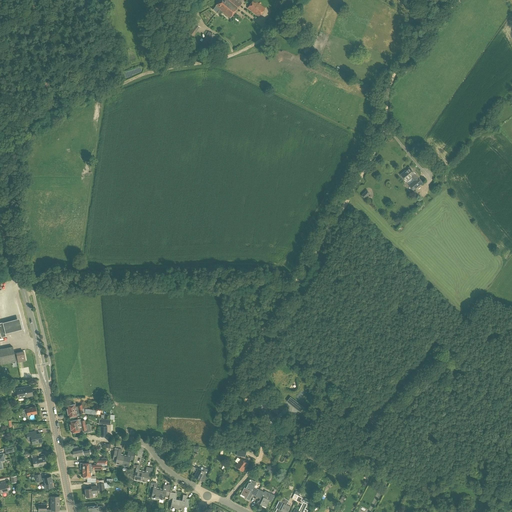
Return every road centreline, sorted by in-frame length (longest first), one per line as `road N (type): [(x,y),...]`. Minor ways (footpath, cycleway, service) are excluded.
road 1 (track): [(262,446),(239,381),(240,360),(296,285),(384,133),(391,80),(462,0)]
road 2 (track): [(0,139),(67,91),(246,48),(276,29),(289,0)]
